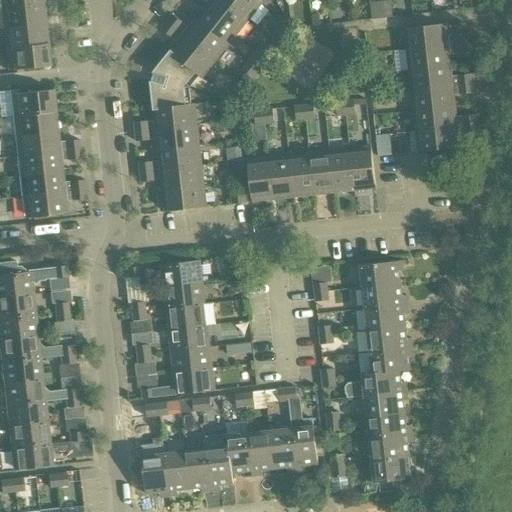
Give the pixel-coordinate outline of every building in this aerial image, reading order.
[(0,0),(0,8),(2,9),(43,4),(42,0),(0,0)] [(223,0),(210,0),(203,11),(235,36),(249,20),(223,0)] [(223,0),(249,20),(262,3),(258,0),(223,0)] [(43,4),(2,9),(4,29),(45,24),(43,4)] [(173,15),(167,22),(178,31),(184,23),(173,15)] [(319,26),(317,15),(310,16),(312,27),(319,26)] [(196,18),(183,35),(216,61),(229,44),(196,18)] [(167,22),(162,29),(173,38),(178,31),(167,22)] [(45,24),(4,29),(6,49),(48,45),(45,24)] [(446,24),(404,28),(407,50),(448,46),(446,24)] [(468,34),(454,36),(455,45),(469,43),(468,34)] [(183,35),(171,51),(197,72),(196,73),(203,78),(216,61),(183,35)] [(264,43),(255,54),(266,62),(275,51),(264,43)] [(469,43),(455,45),(456,54),(470,53),(469,43)] [(48,45),(6,49),(8,70),(50,66),(48,45)] [(448,46),(407,50),(409,71),(451,66),(448,46)] [(153,73),(152,75),(184,87),(196,73),(197,72),(171,51),(153,73)] [(250,59),(237,77),(248,85),(261,68),(250,59)] [(451,66),(409,71),(411,91),(453,86),(459,86),(485,83),(484,73),(452,77),(451,66)] [(152,75),(150,81),(153,109),(186,106),(186,104),(184,87),(152,75)] [(485,83),(459,86),(460,95),(486,92),(485,83)] [(453,86),(411,91),(413,111),(455,106),(453,86)] [(53,90),(12,94),(14,116),(56,111),(53,90)] [(355,100),(345,101),(347,115),(356,114),(355,100)] [(345,101),(336,102),(338,116),(347,115),(345,101)] [(186,106),(153,109),(155,130),(197,125),(195,103),(186,104),(186,106)] [(314,104),(305,105),(306,119),(316,118),(314,104)] [(305,105),(296,106),(297,120),(306,119),(305,105)] [(455,106),(413,111),(416,131),(457,127),(455,106)] [(273,109),(264,110),(266,124),(275,123),(273,109)] [(264,110),(254,111),(256,125),(266,124),(264,110)] [(56,111),(14,116),(16,136),(58,132),(56,111)] [(477,115),(463,117),(464,126),(478,124),(477,115)] [(149,121),(135,122),(136,132),(150,130),(149,121)] [(478,124),(464,126),(465,135),(479,133),(478,124)] [(197,125),(155,130),(158,150),(200,145),(197,125)] [(457,127),(416,131),(418,152),(460,148),(457,127)] [(151,140),(150,130),(136,132),(137,141),(151,140)] [(58,132),(16,136),(18,157),(60,152),(58,132)] [(79,140),(65,142),(67,152),(80,150),(79,140)] [(158,150),(160,170),(202,165),(200,145),(158,150)] [(372,146),(350,149),(355,190),(376,188),(372,146)] [(252,160),(248,161),(252,202),(274,200),(269,158),(268,158),(266,148),(251,150),(252,160)] [(350,149),(330,151),(335,193),(355,190),(350,149)] [(80,150),(67,152),(68,160),(81,159),(80,150)] [(330,151),(310,154),(314,195),(335,193),(330,151)] [(60,152),(18,157),(21,177),(62,172),(60,152)] [(310,154),(290,156),(294,197),(314,195),(310,154)] [(290,156),(269,158),(274,200),(294,197),(290,156)] [(204,186),(202,165),(160,170),(162,191),(204,186)] [(155,180),(154,171),(140,172),(142,182),(155,180)] [(62,172),(21,177),(23,197),(85,191),(84,180),(63,182),(62,172)] [(247,181),(246,172),(236,173),(237,182),(247,181)] [(204,186),(162,191),(165,212),(207,207),(204,186)] [(85,191),(23,197),(25,219),(67,214),(66,202),(86,200),(85,191)] [(245,193),(231,195),(232,204),(246,203),(245,193)] [(199,261),(163,265),(166,287),(201,282),(199,261)] [(403,261),(360,265),(363,288),(401,283),(399,271),(404,270),(403,261)] [(330,266),(312,268),(315,293),(328,292),(327,283),(332,282),(330,266)] [(141,267),(128,269),(129,277),(142,276),(141,267)] [(29,272),(0,275),(0,297),(32,294),(29,272)] [(201,282),(166,287),(168,308),(204,304),(201,282)] [(401,283),(363,288),(365,309),(408,305),(407,296),(402,296),(401,283)] [(328,292),(315,293),(316,301),(329,300),(328,292)] [(32,294),(0,297),(0,319),(34,316),(32,294)] [(145,302),(132,303),(133,312),(146,311),(145,302)] [(68,303),(55,305),(56,313),(69,312),(68,303)] [(212,303),(168,308),(171,330),(206,325),(214,324),(212,303)] [(408,305),(365,309),(368,331),(406,326),(404,314),(409,314),(408,305)] [(146,311),(133,312),(134,321),(147,319),(146,311)] [(69,312),(56,313),(57,322),(70,321),(69,312)] [(34,316),(0,319),(0,330),(1,341),(37,337),(34,316)] [(206,325),(171,330),(173,351),(209,347),(206,325)] [(332,326),(319,327),(320,336),(333,334),(332,326)] [(406,326),(368,331),(370,352),(413,348),(412,339),(407,339),(406,326)] [(333,334),(320,336),(321,344),(334,343),(333,334)] [(37,337),(1,341),(4,363),(39,359),(37,337)] [(150,345),(137,346),(138,355),(151,354),(150,345)] [(73,346),(60,348),(61,356),(74,355),(73,346)] [(209,347),(173,351),(176,373),(211,368),(209,347)] [(413,348),(370,352),(372,373),(372,374),(400,371),(400,372),(411,370),(409,357),(414,356),(413,348)] [(151,354),(138,355),(139,364),(152,362),(151,354)] [(74,355),(61,356),(62,365),(75,364),(74,355)] [(39,359),(4,363),(6,384),(42,380),(39,359)] [(176,373),(177,386),(178,395),(214,391),(211,368),(176,373)] [(334,369),(321,370),(322,379),(335,378),(334,369)] [(348,383),(345,387),(346,395),(347,394),(347,399),(365,397),(407,392),(406,383),(401,383),(400,372),(400,371),(372,374),(372,373),(362,375),(363,385),(359,385),(358,382),(348,383)] [(335,378),(322,379),(323,388),(336,386),(335,378)] [(42,380),(6,384),(8,405),(44,401),(66,399),(65,391),(43,393),(42,380)] [(289,401),(292,429),(297,472),(306,471),(305,466),(318,464),(313,417),(304,418),(301,397),(297,393),(296,387),(287,388),(289,401)] [(287,388),(279,389),(280,402),(289,401),(287,388)] [(78,389),(65,391),(66,399),(79,398),(78,389)] [(253,392),(244,393),(245,406),(255,405),(253,392)] [(407,392),(365,397),(367,418),(405,414),(403,401),(408,401),(407,392)] [(244,393),(236,394),(237,407),(245,406),(244,393)] [(210,397),(202,398),(203,411),(212,410),(210,397)] [(79,398),(66,399),(67,409),(80,407),(79,398)] [(202,398),(192,399),(194,412),(203,411),(202,398)] [(44,401),(8,405),(11,427),(46,423),(44,401)] [(167,402),(159,403),(160,416),(168,415),(167,402)] [(159,403),(146,405),(147,418),(160,416),(159,403)] [(339,412),(326,413),(327,423),(340,421),(339,412)] [(405,414),(367,418),(370,440),(412,435),(411,426),(406,426),(405,414)] [(340,421),(327,423),(328,431),(341,430),(340,421)] [(46,423),(11,427),(13,448),(49,444),(46,423)] [(292,429),(270,431),(275,469),(287,468),(288,473),(297,472),(292,429)] [(84,431),(70,433),(71,442),(85,440),(84,431)] [(270,431),(248,434),(253,477),(262,476),(262,470),(275,469),(270,431)] [(248,434),(227,436),(228,447),(229,447),(232,474),(244,472),(245,477),(253,477),(248,434)] [(412,435),(370,440),(372,461),(410,456),(408,444),(413,444),(412,435)] [(49,444),(13,448),(16,470),(51,466),(50,453),(69,451),(70,458),(94,455),(92,440),(85,440),(71,442),(49,444)] [(228,447),(207,449),(212,492),(221,491),(220,486),(233,485),(232,474),(229,447),(228,447)] [(207,449),(185,452),(190,490),(202,488),(203,493),(212,492),(207,449)] [(185,452),(164,454),(169,497),(178,496),(178,491),(190,490),(185,452)] [(164,454),(142,456),(146,495),(160,493),(160,498),(169,497),(164,454)] [(344,455),(331,456),(332,465),(345,464),(344,455)] [(410,456),(372,461),(375,483),(380,483),(381,493),(413,489),(412,479),(417,478),(416,469),(411,470),(410,456)] [(345,464),(332,465),(334,478),(346,476),(345,464)] [(66,473),(57,474),(58,487),(67,486),(66,473)] [(57,474),(49,475),(50,488),(58,487),(57,474)] [(23,478),(14,479),(15,492),(24,491),(23,478)] [(14,479),(5,480),(7,493),(15,492),(14,479)]
